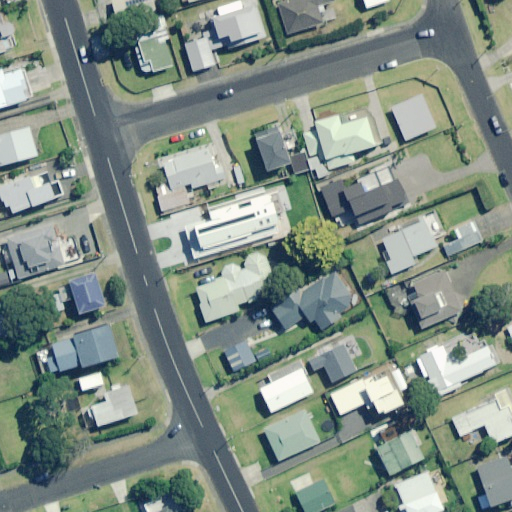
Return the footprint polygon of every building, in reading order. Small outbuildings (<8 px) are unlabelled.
[(127,0),(134,22),(157,15),(152,0),(127,0)] [(296,0),(278,6),(288,36),(323,25),(320,14),(325,13),(323,7),(336,3),(334,0),(296,0)] [(389,2),(388,0),(362,0),(366,10),(389,2)] [(215,66),(210,52),(227,47),(228,51),(247,45),(245,39),(262,34),(255,8),(242,11),(240,3),(217,10),(219,18),(208,21),(212,33),(183,41),(192,73),(215,66)] [(2,14),(0,14),(0,54),(12,50),(8,38),(12,37),(13,36),(13,35),(14,34),(14,33),(14,32),(14,31),(14,30),(14,29),(13,28),(13,27),(12,26),(11,26),(10,25),(9,25),(8,25),(6,26),(2,14)] [(172,68),(163,38),(133,47),(141,75),(153,72),(154,74),(172,68)] [(0,108),(28,101),(20,70),(0,74),(0,108)] [(436,129),(422,96),(390,110),(403,143),(436,129)] [(314,132),(305,135),(310,152),(305,154),(296,156),(299,164),(292,167),(295,176),(314,171),(317,180),(330,176),(329,171),(355,164),(352,154),(383,146),(376,122),(368,124),(367,120),(341,127),(338,118),(312,125),(314,132)] [(0,167),(37,157),(29,129),(0,137),(0,167)] [(290,165),(280,135),(255,143),(265,173),(290,165)] [(190,185),(192,190),(207,186),(209,191),(219,188),(218,182),(225,180),(222,169),(215,171),(208,148),(161,162),(168,186),(155,190),(162,215),(190,207),(184,187),(190,185)] [(406,202),(393,169),(343,190),(340,181),(320,190),(337,230),(356,222),(358,228),(394,213),(392,208),(406,202)] [(51,184),(47,173),(0,190),(0,195),(5,208),(10,207),(13,215),(65,197),(59,181),(51,184)] [(278,238),(263,189),(235,198),(250,247),(278,238)] [(443,234),(436,217),(381,241),(391,262),(386,264),(392,276),(414,266),(411,259),(437,248),(433,238),(443,234)] [(482,243),(473,222),(453,231),(458,241),(443,248),(448,258),(482,243)] [(18,282),(82,262),(75,240),(68,242),(66,234),(56,237),(52,225),(5,240),(18,282)] [(277,294),(264,253),(244,260),(247,271),(240,273),(237,265),(221,270),(225,280),(194,290),(205,324),(239,313),(238,307),(277,294)] [(355,306),(334,271),(269,311),(282,332),(310,315),(321,332),(341,319),(339,315),(355,306)] [(462,314),(445,271),(412,285),(418,301),(411,304),(422,330),(462,314)] [(73,301),(78,316),(106,308),(96,276),(59,287),(61,294),(48,298),(53,315),(66,311),(64,304),(73,301)] [(5,310),(0,311),(0,339),(12,336),(5,310)] [(119,359),(111,329),(71,340),(50,345),(54,358),(46,360),(50,376),(81,367),(82,369),(119,359)] [(245,339),(220,351),(231,376),(256,364),(245,339)] [(359,355),(352,341),(308,362),(313,373),(324,368),(332,384),(356,373),(350,359),(359,355)] [(451,366),(444,350),(420,360),(434,391),(474,373),(468,358),(451,366)] [(271,414),(313,394),(305,376),(308,374),(300,358),(267,374),(273,385),(260,391),(271,414)] [(104,386),(100,374),(79,381),(83,393),(104,386)] [(329,396),(338,417),(350,412),(354,422),(369,416),(367,411),(377,407),(381,416),(403,407),(397,391),(393,393),(387,378),(377,382),(375,377),(329,396)] [(137,416),(129,387),(86,399),(95,429),(137,416)] [(511,395),(510,389),(481,401),(484,407),(452,419),(459,438),(485,427),(493,445),(511,437),(511,395)] [(320,443),(306,414),(282,425),(264,434),(278,463),(320,443)] [(424,461),(412,435),(378,450),(390,476),(424,461)] [(481,511),(511,500),(511,476),(505,459),(476,470),(486,496),(477,500),(481,511)] [(443,511),(444,511),(427,473),(395,487),(406,511),(443,511)] [(314,486),(309,475),(290,485),(303,511),(322,511),(336,505),(324,481),(314,486)]
